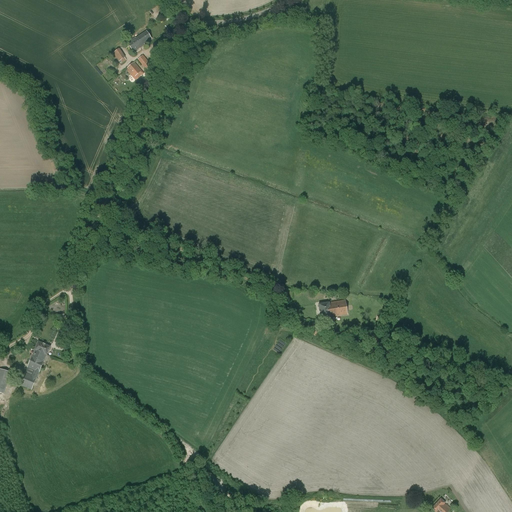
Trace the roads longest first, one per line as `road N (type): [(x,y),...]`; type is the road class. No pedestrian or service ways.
road 1 (track): [(184,19),(69,288)]
road 2 (track): [(69,288),(77,365),(170,438),(203,511)]
